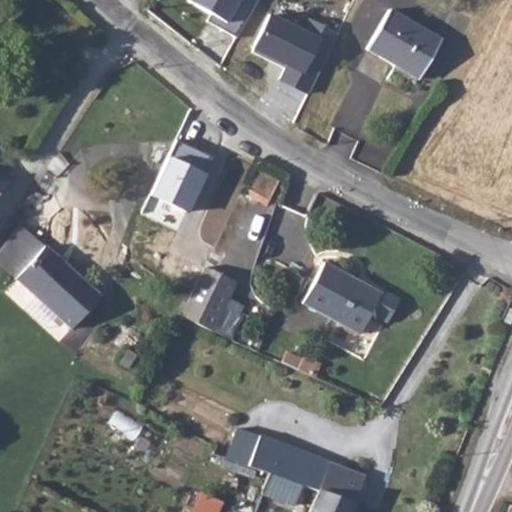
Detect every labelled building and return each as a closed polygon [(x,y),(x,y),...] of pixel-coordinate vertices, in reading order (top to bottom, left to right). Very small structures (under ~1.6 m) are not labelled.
[(205,20),(235,37),(256,0),(188,0),(187,2),(210,15),(205,20)] [(445,38),(393,10),(369,48),(422,78),(445,38)] [(318,40),(269,18),(254,50),(287,65),(278,85),(294,92),(318,40)] [(0,187),(3,191),(11,182),(0,172),(0,187)] [(17,275),(70,327),(100,299),(48,247),(17,275)] [(180,313),(213,328),(239,273),(206,257),(205,258),(180,313)] [(296,301),(354,334),(375,296),(318,263),(296,301)] [(320,490),(331,460),(242,422),(229,453),(273,471),(310,486),(320,490)] [(311,511),(355,511),(371,475),(331,460),(320,490),(311,511)] [(310,486),(273,471),(265,492),(303,506),(310,486)] [(220,511),(228,498),(206,488),(193,511),(220,511)]
